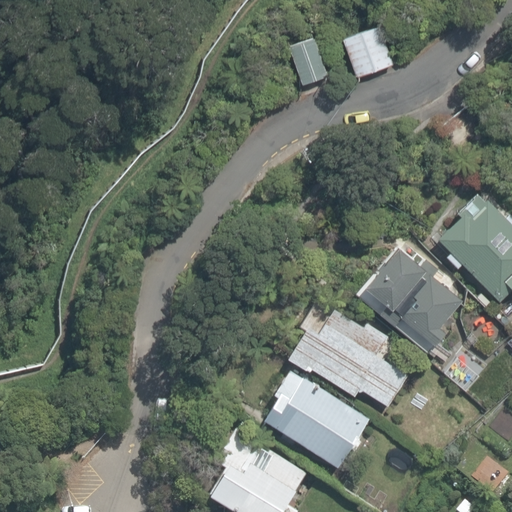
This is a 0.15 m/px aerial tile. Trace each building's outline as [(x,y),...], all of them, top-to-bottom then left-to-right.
[(343,36),(356,77),(392,65),(392,64),(393,64),(380,24),(343,36)] [(287,45),(301,85),(328,76),(314,36),(287,45)] [(434,133),(456,160),(494,129),(472,102),(434,133)] [(511,289),(511,220),(488,194),(483,199),(476,190),(453,211),(457,214),(435,234),(497,302),(511,289)] [(354,291),(426,351),(445,328),(440,323),(461,298),(394,242),(354,291)] [(359,386),(388,404),(407,373),(376,353),(388,334),(368,320),(363,325),(334,306),(319,331),(307,324),(288,356),(301,364),(310,365),(354,394),(359,386)] [(263,420),(337,469),(370,419),(296,370),(263,420)] [(237,511),(295,511),(298,508),(288,502),(306,472),(232,426),(213,457),(223,463),(206,490),(239,510),(237,511)] [(468,479),(497,502),(511,482),(511,474),(486,455),(468,479)] [(27,472),(30,485),(42,482),(39,469),(27,472)] [(343,485),(373,506),(384,491),(372,482),(373,479),(363,471),(359,477),(353,472),(343,485)] [(461,497),(452,511),(453,511),(470,511),(474,505),(461,497)]
